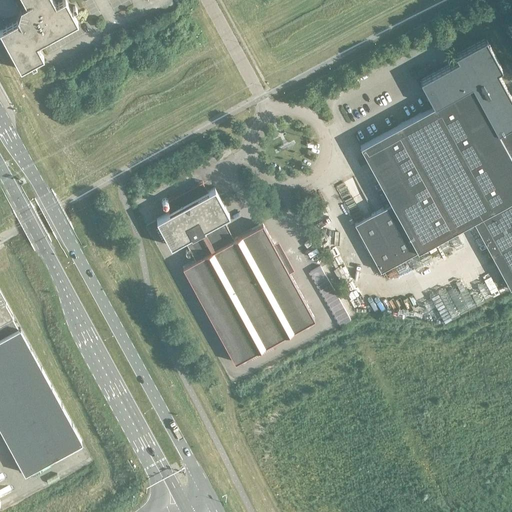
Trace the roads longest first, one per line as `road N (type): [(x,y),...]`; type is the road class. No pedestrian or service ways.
road 1 (secondary): [(210,498),(0,115)]
road 2 (secondary): [(0,166),(182,502)]
road 3 (residential): [(267,118),(251,151),(258,171),(276,184),(298,184),(316,172),(324,154),(317,126)]
road 4 (residential): [(209,0),(267,118)]
